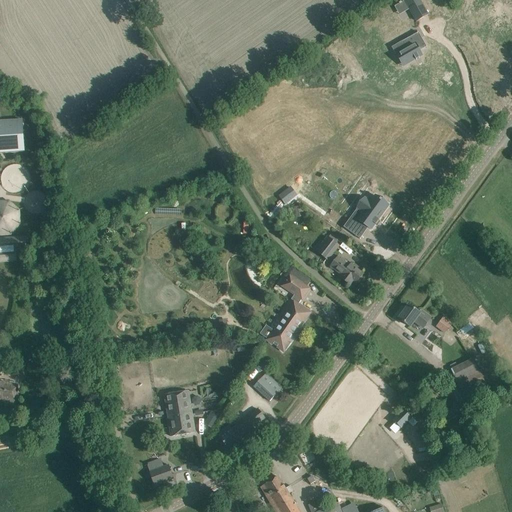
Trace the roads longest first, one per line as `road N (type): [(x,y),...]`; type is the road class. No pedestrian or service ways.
road 1 (unclassified): [(162,511),(275,442),(370,316)]
road 2 (unclassified): [(370,316),(511,120)]
road 3 (residential): [(370,316),(276,237)]
